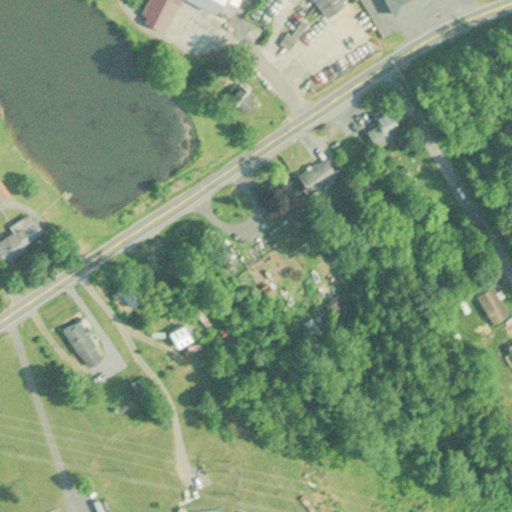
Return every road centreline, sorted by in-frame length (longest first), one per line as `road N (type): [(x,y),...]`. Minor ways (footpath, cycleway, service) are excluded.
road 1 (primary): [(0,323),(390,63),(511,4)]
road 2 (residential): [(307,118),(242,41),(208,29),(162,34),(145,28),(121,0)]
road 3 (residential): [(390,63),(511,263)]
